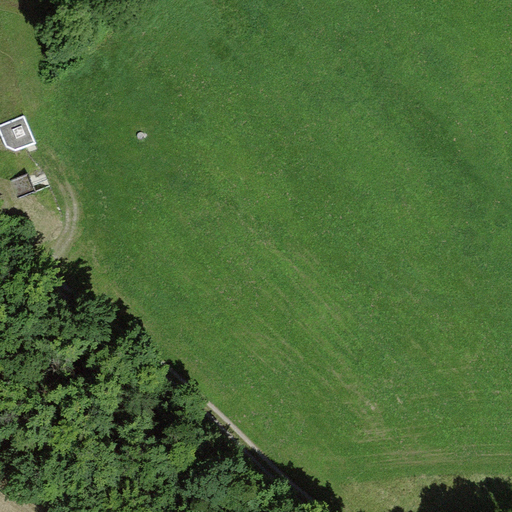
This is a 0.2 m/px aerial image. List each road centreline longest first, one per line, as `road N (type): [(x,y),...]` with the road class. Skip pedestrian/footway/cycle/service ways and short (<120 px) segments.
road 1 (track): [(318,511),(163,370),(0,244)]
road 2 (track): [(48,282),(63,245),(59,182),(40,150)]
